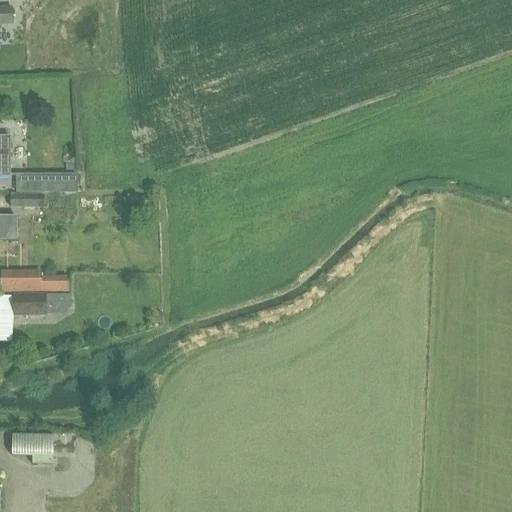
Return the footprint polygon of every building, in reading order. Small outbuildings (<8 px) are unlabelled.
[(0,25),(14,25),(13,8),(0,8),(0,25)] [(0,176),(9,176),(10,138),(0,137),(0,176)] [(48,174),(16,174),(16,195),(45,195),(50,194),(48,174)] [(44,209),(45,195),(16,195),(12,195),(11,195),(11,209),(44,209)] [(0,240),(17,241),(17,217),(0,217),(0,240)] [(42,272),(18,272),(18,294),(56,294),(56,279),(42,279),(42,272)] [(47,294),(13,295),(14,313),(13,318),(15,318),(48,317),(48,313),(57,313),(57,300),(62,300),(62,304),(72,304),(72,295),(47,295),(47,294)] [(55,437),(14,436),(13,456),(33,456),(34,465),(55,465),(55,437)]
